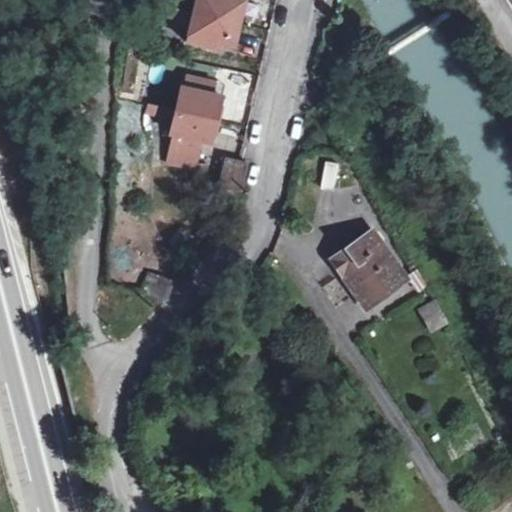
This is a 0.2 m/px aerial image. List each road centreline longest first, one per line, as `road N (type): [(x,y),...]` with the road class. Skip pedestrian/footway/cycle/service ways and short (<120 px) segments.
road 1 (residential): [(119,370),(236,261),(256,227),(313,0)]
road 2 (unclassified): [(113,0),(88,310),(96,349),(119,370)]
road 3 (trunk): [(0,282),(57,511)]
road 4 (unclassified): [(119,370),(105,425),(119,511)]
